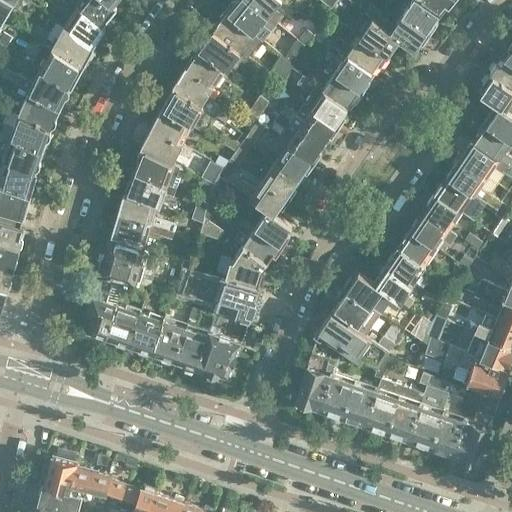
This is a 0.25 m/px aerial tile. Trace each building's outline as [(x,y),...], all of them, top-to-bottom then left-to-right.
[(0,0),(0,26),(13,4),(5,0),(0,0)] [(77,0),(75,3),(105,28),(105,27),(103,25),(117,7),(113,4),(108,0),(77,0)] [(226,9),(225,10),(253,32),(262,40),(271,29),(276,23),(267,15),(249,0),(235,0),(232,1),(226,9)] [(249,0),(267,15),(276,22),(282,15),(273,7),(279,0),(249,0)] [(347,0),(338,0),(328,14),(335,19),(345,6),(344,5),(348,0),(347,0)] [(406,0),(409,2),(402,12),(430,32),(437,22),(434,19),(439,12),(423,0),(406,0)] [(423,0),(439,12),(444,5),(448,8),(454,0),(423,0)] [(64,25),(63,25),(93,47),(94,47),(93,46),(105,28),(75,3),(75,4),(77,6),(64,25)] [(371,3),(365,12),(372,16),(374,18),(390,29),(396,34),(414,47),(419,40),(422,43),(430,32),(402,12),(396,20),(380,9),(371,3)] [(323,5),(315,17),(321,21),(330,9),(323,5)] [(219,21),(213,29),(240,49),(249,56),(262,40),(253,32),(225,10),(220,17),(219,21)] [(359,19),(352,30),(359,35),(387,54),(395,43),(391,41),(396,34),(390,29),(374,18),(372,16),(365,12),(365,11),(359,19)] [(93,47),(63,25),(56,38),(38,26),(33,34),(44,41),(51,47),(82,67),(93,47)] [(200,48),(227,68),(240,49),(213,29),(208,37),(204,38),(201,42),(201,46),(200,48)] [(313,34),(306,29),(298,39),(305,44),(313,34)] [(4,31),(0,38),(0,41),(6,45),(12,36),(4,31)] [(333,42),(347,52),(372,69),(377,62),(380,64),(387,54),(359,35),(352,46),(337,36),(333,42)] [(305,46),(296,39),(284,57),(293,63),(305,46)] [(51,47),(44,41),(32,64),(38,68),(70,86),(71,87),(82,67),(51,47)] [(342,59),(334,71),(363,90),(370,79),(367,76),(372,69),(347,52),(331,41),(326,48),(342,59)] [(191,57),(185,66),(212,86),(214,87),(227,68),(200,48),(194,56),(191,57)] [(293,65),(292,66),(300,72),(311,55),(303,50),(293,65)] [(280,55),(268,71),(272,74),(282,80),(292,66),(293,65),(284,57),(280,55)] [(497,62),(490,72),(511,86),(511,62),(505,57),(500,64),(497,62)] [(3,66),(0,72),(0,73),(1,74),(14,82),(60,107),(66,96),(68,95),(70,91),(69,89),(70,86),(38,68),(32,82),(27,79),(3,66)] [(174,86),(173,86),(211,113),(225,122),(230,115),(218,105),(206,96),(212,86),(185,66),(173,86),(174,86)] [(334,71),(323,88),(347,105),(353,98),(356,100),(363,90),(334,71)] [(486,85),(481,92),(511,113),(511,103),(510,102),(511,99),(511,86),(490,72),(482,82),(486,85)] [(302,74),(295,83),(299,86),(311,95),(306,103),(339,125),(346,114),(343,112),(347,105),(323,88),(305,76),(302,74)] [(269,99),(282,82),(272,75),(260,93),(269,99)] [(14,82),(9,91),(18,95),(25,98),(18,113),(51,128),(52,125),(54,124),(56,120),(55,117),(60,107),(14,82)] [(161,106),(192,126),(201,132),(211,113),(173,86),(163,105),(162,105),(161,106)] [(256,119),(269,100),(260,93),(247,113),(256,119)] [(284,104),(279,111),(323,141),(328,134),(332,136),(339,125),(310,105),(306,103),(305,105),(303,103),(297,112),(284,104)] [(511,113),(496,103),(483,122),(510,141),(511,137),(511,113)] [(161,106),(150,127),(182,145),(192,126),(161,106)] [(278,136),(287,142),(288,143),(314,161),(321,150),(318,148),(323,141),(279,111),(273,120),(284,128),(278,136)] [(1,122),(0,123),(0,130),(8,134),(43,149),(47,139),(50,137),(51,133),(50,130),(51,128),(18,113),(12,127),(1,122)] [(255,122),(243,139),(251,145),(263,128),(255,122)] [(480,133),(474,141),(511,167),(511,156),(503,150),(510,141),(483,122),(477,131),(480,133)] [(142,148),(174,165),(175,162),(173,162),(178,153),(188,158),(192,150),(182,145),(150,127),(140,147),(142,148)] [(43,149),(8,134),(0,155),(0,157),(3,159),(37,172),(37,171),(36,170),(36,168),(39,167),(40,163),(39,161),(43,149)] [(224,142),(235,150),(239,144),(228,136),(224,142)] [(235,150),(230,157),(239,163),(251,145),(243,139),(239,144),(235,150)] [(467,145),(460,155),(487,175),(493,165),(511,178),(511,167),(474,141),(470,147),(467,145)] [(287,142),(275,160),(298,177),(303,169),(307,172),(314,161),(288,143),(287,142)] [(138,158),(134,170),(166,185),(174,189),(182,169),(142,148),(142,149),(141,149),(138,152),(137,155),(137,158),(138,158)] [(228,159),(219,154),(214,162),(223,166),(228,159)] [(456,168),(450,176),(474,193),(496,208),(502,201),(479,186),(487,175),(460,155),(452,166),(456,168)] [(239,163),(230,157),(223,168),(218,175),(226,181),(239,163)] [(0,170),(0,184),(31,193),(37,172),(3,159),(0,170)] [(269,169),(262,178),(289,197),(297,186),(293,184),(298,177),(275,160),(269,169)] [(211,161),(202,178),(203,179),(212,184),(218,175),(223,168),(211,161)] [(124,189),(124,190),(157,204),(158,203),(159,203),(160,201),(163,202),(166,194),(171,196),(174,189),(166,185),(134,170),(130,180),(130,179),(127,181),(126,185),(126,188),(127,188),(127,190),(124,189)] [(442,181),(434,192),(462,211),(474,193),(450,176),(445,183),(442,181)] [(236,187),(250,197),(266,208),(273,212),(274,212),(279,204),(282,207),(289,197),(262,178),(255,188),(242,178),(236,187)] [(198,200),(207,204),(212,184),(203,179),(198,200)] [(0,209),(23,215),(25,215),(31,193),(0,184),(0,209)] [(124,190),(117,212),(151,224),(173,232),(175,222),(154,216),(157,204),(124,190)] [(431,204),(426,211),(450,229),(462,211),(434,192),(427,202),(431,204)] [(207,204),(203,217),(208,220),(219,202),(209,195),(207,204)] [(198,200),(191,218),(202,223),(203,217),(207,204),(198,200)] [(291,223),(274,212),(273,212),(266,208),(260,217),(254,226),(282,244),(289,233),(286,231),(291,223)] [(0,221),(19,227),(23,215),(0,209),(0,221)] [(417,216),(410,227),(437,247),(443,238),(449,242),(456,233),(450,229),(426,211),(421,218),(417,216)] [(117,212),(111,234),(116,236),(146,244),(149,234),(171,239),(173,232),(151,224),(117,212)] [(202,223),(200,231),(216,240),(223,230),(208,220),(203,217),(202,223)] [(509,220),(504,217),(494,232),(500,235),(509,220)] [(0,244),(17,249),(17,248),(20,246),(22,240),(20,237),(23,228),(19,227),(0,221),(0,244)] [(239,229),(234,237),(242,243),(268,259),(272,253),(275,254),(282,244),(254,226),(248,236),(239,229)] [(406,239),(401,247),(426,264),(437,247),(410,227),(403,237),(406,239)] [(469,232),(465,238),(479,248),(484,242),(469,232)] [(115,240),(110,238),(106,254),(102,255),(99,264),(102,267),(100,273),(109,275),(109,277),(144,287),(148,284),(154,266),(151,261),(143,258),(146,247),(116,238),(115,240)] [(229,259),(225,275),(257,282),(258,281),(261,282),(265,269),(262,267),(267,260),(267,261),(268,259),(242,243),(232,259),(229,259)] [(0,244),(0,265),(11,269),(11,268),(15,267),(16,261),(14,258),(17,249),(0,244)] [(393,252),(386,262),(414,281),(426,264),(401,247),(396,254),(393,252)] [(465,251),(458,260),(459,261),(466,266),(472,257),(473,257),(465,251)] [(500,270),(499,271),(508,276),(511,277),(511,278),(511,252),(508,257),(506,262),(504,264),(500,270)] [(495,254),(489,264),(499,271),(500,270),(504,264),(506,262),(495,254)] [(381,275),(377,281),(376,283),(399,299),(401,300),(409,306),(414,298),(406,292),(414,281),(386,262),(378,273),(381,275)] [(0,265),(0,285),(7,288),(9,287),(11,281),(9,278),(11,269),(0,265)] [(225,278),(225,279),(183,266),(173,296),(216,307),(235,313),(250,317),(257,296),(256,295),(258,287),(249,284),(225,278)] [(350,274),(343,285),(381,312),(387,304),(394,309),(401,300),(399,299),(376,283),(377,281),(359,269),(354,276),(350,274)] [(460,275),(453,270),(447,279),(454,284),(460,275)] [(480,276),(467,271),(463,280),(477,285),(480,276)] [(99,277),(95,294),(94,297),(91,298),(92,301),(89,311),(93,312),(89,329),(107,336),(118,302),(117,302),(123,284),(112,281),(99,277)] [(481,277),(477,286),(511,300),(511,278),(507,288),(481,277)] [(339,298),(333,305),(340,310),(340,311),(369,330),(381,312),(343,285),(336,295),(339,298)] [(511,300),(477,286),(474,295),(500,306),(496,317),(511,323),(511,300)] [(447,295),(436,287),(431,293),(443,301),(447,295)] [(167,306),(169,298),(156,293),(153,301),(167,306)] [(178,300),(169,298),(166,308),(175,311),(178,300)] [(118,302),(107,336),(116,339),(117,342),(126,344),(129,343),(130,343),(141,310),(140,310),(141,307),(127,302),(126,305),(118,302)] [(451,305),(444,302),(436,314),(446,319),(451,305)] [(199,311),(192,308),(189,317),(196,320),(199,311)] [(372,338),(332,309),(320,326),(319,325),(314,333),(334,346),(335,344),(341,348),(355,357),(377,367),(386,354),(389,350),(372,338)] [(163,318),(141,310),(130,343),(139,346),(140,349),(149,352),(152,351),(163,318)] [(208,334),(197,367),(198,366),(207,369),(209,373),(217,375),(220,374),(221,374),(222,370),(229,373),(241,339),(236,338),(237,336),(219,330),(223,315),(215,312),(211,328),(208,334)] [(426,312),(423,316),(429,321),(433,316),(426,312)] [(511,323),(496,317),(483,312),(475,331),(478,332),(511,345),(511,323)] [(422,316),(410,331),(418,337),(428,343),(430,335),(422,332),(428,323),(429,321),(423,316),(422,316)] [(163,318),(152,351),(153,351),(162,354),(163,357),(172,360),(175,358),(186,326),(163,318)] [(428,323),(422,332),(430,335),(438,338),(442,328),(428,323)] [(186,326),(175,358),(185,362),(186,365),(195,368),(197,367),(208,334),(186,326)] [(475,331),(467,350),(476,354),(480,355),(507,366),(507,364),(511,363),(511,360),(511,357),(511,356),(511,353),(511,345),(478,332),(475,331)] [(383,334),(378,342),(389,350),(394,342),(389,338),(383,334)] [(302,381),(296,398),(299,399),(300,402),(307,405),(310,403),(318,406),(318,404),(330,371),(333,372),(341,348),(335,344),(334,346),(318,335),(313,350),(302,381)] [(428,343),(424,355),(456,367),(467,371),(463,381),(488,390),(501,394),(509,368),(507,367),(507,366),(480,355),(476,354),(467,350),(438,338),(430,335),(428,343)] [(381,377),(381,376),(382,376),(392,361),(393,357),(386,354),(377,367),(374,374),(381,377)] [(330,371),(318,404),(328,408),(329,412),(336,414),(339,412),(346,414),(347,418),(354,420),(358,418),(366,421),(377,387),(333,372),(330,371)] [(419,381),(427,383),(427,384),(431,374),(423,371),(419,381)] [(431,374),(427,384),(439,388),(442,378),(431,374)] [(377,387),(366,421),(373,424),(375,427),(380,429),(384,427),(391,430),(393,433),(398,435),(402,433),(410,436),(425,391),(381,376),(381,377),(377,387)] [(425,391),(410,436),(418,439),(419,443),(425,444),(428,442),(436,445),(437,449),(443,451),(446,449),(454,451),(466,418),(443,410),(449,391),(439,388),(427,384),(425,391)] [(473,420),(466,418),(454,451),(461,454),(462,455),(464,458),(471,461),(475,459),(477,460),(482,446),(483,447),(494,414),(493,413),(499,397),(487,393),(482,391),(473,420)] [(106,464),(109,454),(100,452),(98,461),(106,464)] [(45,459),(41,474),(47,475),(45,483),(60,487),(59,488),(63,489),(64,488),(70,490),(83,492),(92,494),(104,498),(106,490),(107,490),(111,476),(110,476),(111,472),(77,463),(77,460),(52,454),(50,461),(45,459)] [(107,490),(106,490),(104,498),(114,501),(113,505),(124,509),(125,505),(133,508),(131,511),(146,511),(155,490),(153,489),(154,487),(145,484),(144,486),(141,485),(140,487),(111,476),(107,490)] [(45,483),(39,504),(68,511),(77,511),(83,492),(70,490),(64,488),(63,489),(59,488),(60,487),(45,483)] [(155,490),(146,511),(179,511),(184,500),(183,499),(183,498),(175,494),(174,497),(155,490)] [(179,511),(213,511),(214,510),(212,510),(213,508),(204,505),(204,507),(185,500),(184,500),(179,511)]
